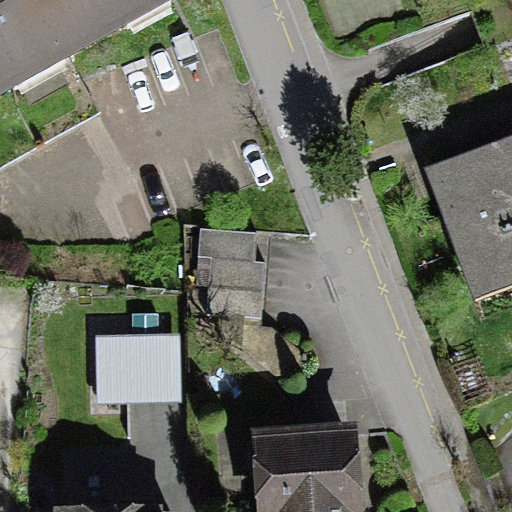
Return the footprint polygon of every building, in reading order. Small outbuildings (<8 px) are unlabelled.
[(165,0),(0,0),(0,90),(66,54),(165,0)] [(511,53),(477,66),(488,94),(511,85),(511,53)] [(0,168),(99,115),(66,54),(0,90),(0,168)] [(511,141),(478,154),(511,243),(511,141)] [(469,286),(511,269),(511,243),(478,154),(427,173),(469,286)] [(243,318),(241,344),(276,375),(298,376),(298,352),(272,330),(261,329),(266,263),(255,262),(258,233),(200,229),(198,258),(210,259),(206,315),(243,318)] [(181,338),(92,339),(93,404),(182,403),(181,338)] [(353,511),(348,435),(261,441),(265,511),(353,511)]
